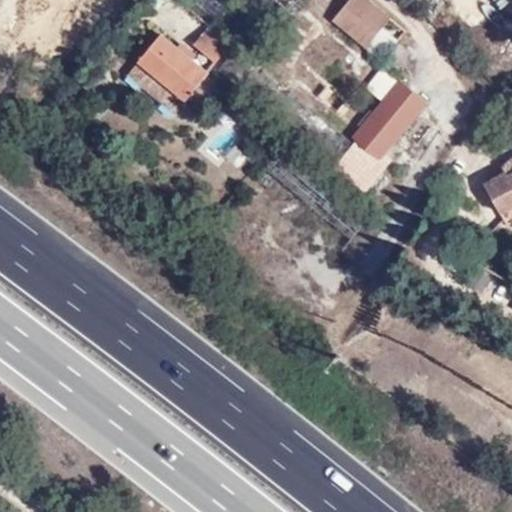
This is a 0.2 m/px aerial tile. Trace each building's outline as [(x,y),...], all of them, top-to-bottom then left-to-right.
[(241,0),(191,0),(192,0),(210,15),(222,25),(234,36),(355,134),(376,107),(241,0)] [(307,0),(251,0),(380,102),(399,78),(307,0)] [(366,45),(370,41),(383,25),(390,16),(371,0),(345,0),(332,16),(366,45)] [(228,42),(222,25),(210,15),(193,36),(206,46),(195,58),(164,34),(134,73),(183,111),(194,98),(209,79),(214,72),(209,66),(228,42)] [(385,54),(397,37),(383,25),(370,41),(385,54)] [(355,134),(234,36),(228,42),(231,50),(220,64),(335,159),(355,134)] [(427,101),(399,78),(380,102),(376,107),(355,134),(383,156),(427,101)] [(224,95),(209,79),(194,98),(211,113),(224,95)] [(386,159),(383,156),(355,134),(335,159),(365,184),(386,159)] [(341,246),(369,212),(283,142),(255,174),(267,183),(274,175),(337,228),(330,238),(341,246)] [(483,184),(499,214),(511,207),(511,159),(498,167),(501,174),(483,184)] [(409,250),(395,242),(379,266),(393,275),(409,250)]
